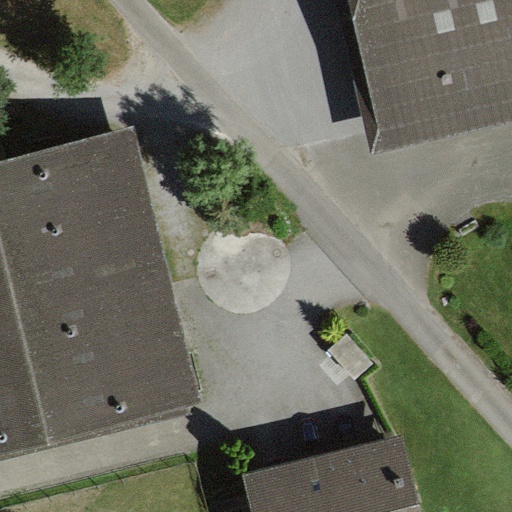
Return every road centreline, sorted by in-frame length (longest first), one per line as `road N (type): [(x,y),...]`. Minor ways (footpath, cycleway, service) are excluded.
road 1 (unknown): [(0,461),(181,421),(232,392),(245,348),(180,142),(190,72)]
road 2 (track): [(126,0),(511,415)]
